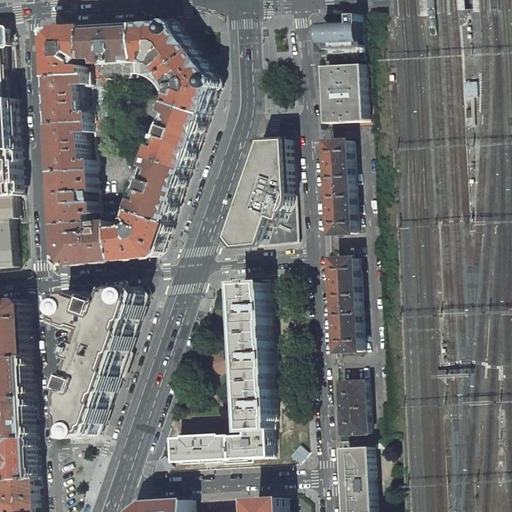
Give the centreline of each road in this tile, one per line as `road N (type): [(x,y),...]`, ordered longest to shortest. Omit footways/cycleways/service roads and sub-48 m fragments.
road 1 (residential): [(34,12),(51,283)]
road 2 (residential): [(51,283),(60,511)]
road 3 (residential): [(316,255),(328,478)]
road 4 (residential): [(328,478),(117,487)]
road 5 (primary): [(127,458),(193,268)]
road 6 (tertiary): [(207,4),(34,12)]
road 7 (primary): [(193,268),(244,124)]
road 8 (residential): [(51,283),(193,268)]
road 9 (residential): [(308,122),(316,255)]
road 10 (residential): [(193,268),(316,255)]
road 11 (primary): [(244,124),(242,3)]
